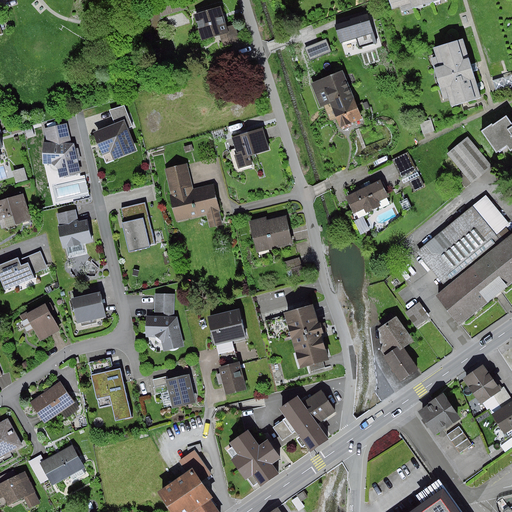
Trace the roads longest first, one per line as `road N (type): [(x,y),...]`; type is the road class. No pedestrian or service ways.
road 1 (residential): [(131,332),(79,118)]
road 2 (secondary): [(360,433),(511,328)]
road 3 (residential): [(0,401),(72,350),(131,332)]
road 4 (secondary): [(249,511),(360,433)]
